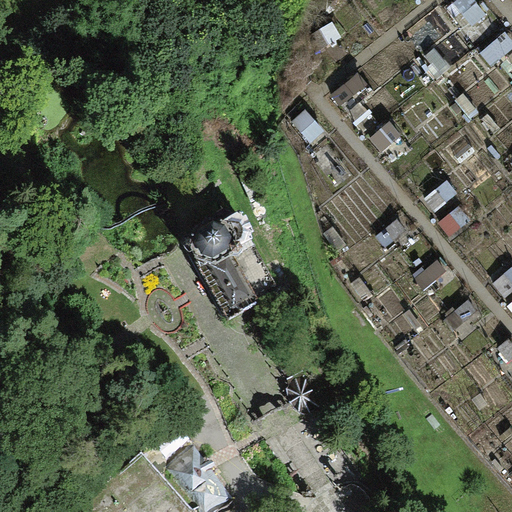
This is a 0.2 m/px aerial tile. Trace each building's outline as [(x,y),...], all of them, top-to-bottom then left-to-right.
[(478,0),(459,0),(458,1),(478,25),(491,15),(478,0)] [(482,54),(496,67),(511,49),(511,36),(505,30),(482,54)] [(392,125),(375,139),(385,152),(402,138),(392,125)] [(429,197),(436,209),(459,195),(451,183),(429,197)] [(453,237),(474,220),(462,206),(442,223),(453,237)] [(233,211),(181,234),(220,322),(258,305),(254,296),(277,285),(247,220),(233,211)] [(509,297),(511,294),(511,269),(497,282),(509,297)] [(471,300),(450,315),(459,327),(480,312),(471,300)] [(511,339),(497,350),(508,365),(511,361),(511,339)] [(286,342),(269,351),(286,384),(282,391),(286,404),(296,412),(306,413),(319,406),(286,342)] [(192,446),(164,466),(198,511),(208,511),(229,496),(192,446)] [(189,511),(137,451),(67,511),(189,511)]
